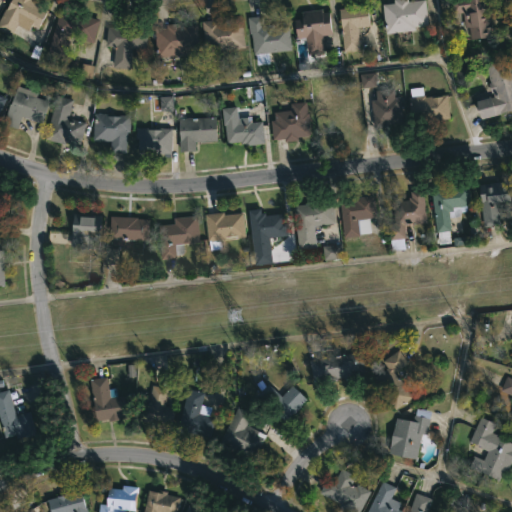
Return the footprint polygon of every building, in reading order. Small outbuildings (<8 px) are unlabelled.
[(35,0),(43,4),(41,7),(47,10),(37,29),(31,26),(28,31),(17,25),(11,36),(0,30),(0,20),(11,0),(35,0)] [(408,0),(408,2),(425,0),(428,26),(416,27),(417,31),(385,34),(383,4),(394,3),(393,0),(408,0)] [(489,0),(493,32),(489,33),(489,38),(471,40),(469,28),(464,28),(463,13),(453,14),(451,0),(489,0)] [(359,5),(359,7),(367,6),(370,26),(357,27),(359,50),(344,52),(342,32),(344,32),(343,27),(341,27),(339,9),(346,9),(346,7),(359,5)] [(322,9),(322,13),(329,12),(332,35),(322,36),(324,53),(308,55),(305,37),(296,39),(294,20),(302,19),(301,12),(322,9)] [(99,21),(93,43),(66,36),(65,40),(69,41),(64,59),(47,54),(59,10),(99,21)] [(262,16),(264,25),(274,24),(274,28),(289,26),(292,51),(268,54),(269,64),(256,66),(251,34),(248,35),(246,18),(262,16)] [(242,20),(244,48),(219,50),(220,61),(208,62),(207,52),(205,52),(202,22),(218,20),(218,22),(242,20)] [(179,24),(180,27),(197,26),(199,51),(186,52),(186,56),(156,59),(154,29),(166,28),(165,25),(179,24)] [(147,27),(146,50),(132,49),(130,70),(113,68),(114,47),(105,47),(107,27),(121,28),(121,26),(131,27),(131,26),(147,27)] [(503,60),(504,67),(510,65),(511,72),(511,111),(482,120),(477,102),(492,97),(488,83),(490,83),(485,65),(503,60)] [(80,77),(92,79),(94,66),(81,64),(80,77)] [(359,75),(361,88),(376,86),(375,73),(359,75)] [(48,101),(41,123),(19,115),(15,128),(3,124),(17,85),(38,92),(36,97),(48,101)] [(422,87),(423,96),(425,96),(425,97),(447,95),(449,121),(411,123),(408,97),(410,97),(409,88),(422,87)] [(390,89),(391,97),(400,97),(403,125),(375,128),(372,100),(378,100),(377,90),(390,89)] [(83,135),(79,147),(65,143),(65,146),(44,140),(57,95),(73,100),(68,118),(86,123),(83,135)] [(159,97),(160,111),(173,110),(172,96),(159,97)] [(306,102),(307,112),(308,112),(309,137),(298,138),(298,141),(285,142),(284,140),(273,141),(271,121),(275,121),(274,113),(291,111),(290,104),(306,102)] [(236,109),(238,123),(261,121),(263,143),(246,145),(246,142),(227,144),(222,108),(236,106),(236,109)] [(130,115),(129,132),(126,132),(125,153),(110,153),(111,141),(93,140),(94,114),(130,115)] [(183,152),(179,152),(177,120),(216,118),(217,141),(195,142),(195,152),(183,152)] [(164,138),(164,149),(138,150),(138,139),(136,139),(136,128),(171,127),(172,138),(164,138)] [(487,227),(484,228),(479,186),(510,182),(511,203),(498,204),(501,226),(487,227)] [(449,232),(450,243),(439,244),(438,232),(436,233),(431,191),(469,187),(471,206),(453,208),(454,211),(449,212),(451,232),(449,232)] [(393,251),(392,251),(389,225),(394,224),(392,202),(409,200),(409,198),(411,198),(410,192),(424,190),(427,223),(404,225),(405,250),(393,251)] [(0,191),(3,193),(2,195),(10,198),(3,218),(0,216),(0,191)] [(359,236),(344,238),(339,203),(354,201),(353,198),(373,196),(376,218),(369,219),(371,233),(359,235),(359,236)] [(316,248),(298,250),(293,207),(307,205),(306,203),(332,200),(335,223),(313,226),(316,248)] [(259,209),(260,214),(264,214),(265,216),(283,214),(284,222),(286,222),(288,236),(269,238),(272,262),(255,264),(248,211),(259,209)] [(243,213),(245,237),(220,240),(221,248),(210,249),(205,215),(224,213),(224,215),(243,213)] [(99,244),(99,248),(70,246),(72,214),(101,216),(99,244)] [(149,220),(148,241),(108,239),(110,216),(149,220)] [(165,258),(161,259),(158,226),(174,225),(173,218),(197,216),(199,242),(175,244),(176,257),(165,258)] [(322,247),(324,261),(341,259),(340,245),(322,247)] [(413,397),(395,409),(373,378),(388,368),(383,360),(398,349),(408,363),(395,372),(413,397)] [(361,351),(365,374),(329,381),(329,380),(314,383),(309,359),(361,351)] [(511,396),(499,390),(506,375),(511,377),(511,396)] [(106,376),(108,389),(116,387),(117,396),(124,395),(127,416),(109,420),(109,418),(96,421),(89,379),(106,376)] [(276,392),(281,397),(292,386),(305,399),(284,420),(259,393),(268,384),(276,392)] [(177,391),(176,396),(172,396),(171,402),(165,401),(164,406),(174,408),(170,428),(142,423),(145,403),(148,403),(151,385),(177,391)] [(215,418),(209,438),(186,431),(186,429),(177,426),(187,388),(203,393),(200,405),(208,409),(206,415),(215,418)] [(12,406),(15,415),(29,411),(35,432),(5,441),(0,422),(0,390),(7,389),(12,406)] [(266,435),(254,458),(220,440),(237,407),(251,414),(246,425),(266,435)] [(431,411),(427,434),(421,433),(416,458),(389,453),(396,417),(412,421),(417,407),(431,411)] [(511,460),(507,472),(503,470),(499,480),(468,466),(473,455),(483,460),(488,450),(469,441),(480,416),(495,423),(491,433),(511,441),(511,460)] [(356,476),(351,484),(356,486),(357,484),(370,491),(359,511),(355,511),(319,493),(327,478),(334,481),(341,468),(356,476)] [(404,511),(403,511),(366,511),(382,481),(396,487),(390,499),(399,504),(397,508),(404,511)] [(138,487),(138,493),(135,493),(134,511),(132,511),(132,510),(114,508),(113,511),(97,511),(99,503),(107,504),(108,488),(122,489),(122,485),(138,487)] [(81,490),(87,511),(71,511),(71,509),(58,511),(49,511),(46,500),(81,490)] [(167,491),(166,494),(179,497),(175,511),(142,511),(148,490),(158,492),(159,490),(167,491)] [(408,511),(415,493),(431,498),(426,511),(408,511)]
